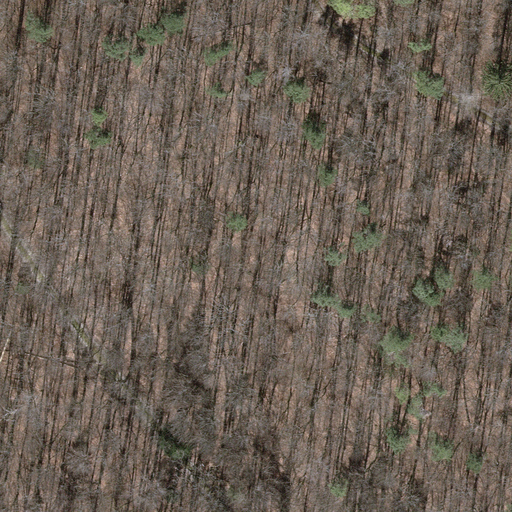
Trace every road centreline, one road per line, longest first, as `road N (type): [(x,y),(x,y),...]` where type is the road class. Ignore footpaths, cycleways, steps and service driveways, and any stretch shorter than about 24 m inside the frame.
road 1 (track): [(214,511),(0,225)]
road 2 (track): [(313,0),(335,27),(511,123)]
